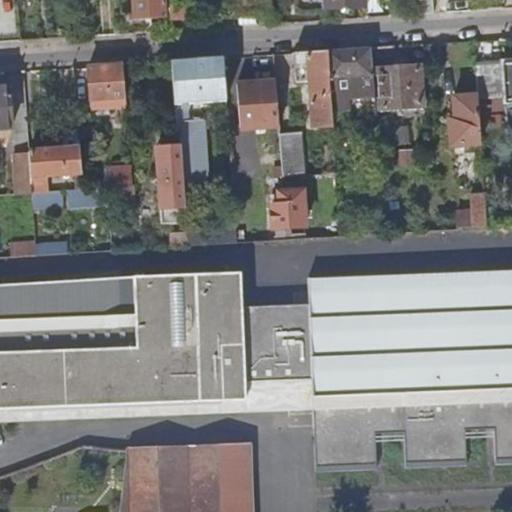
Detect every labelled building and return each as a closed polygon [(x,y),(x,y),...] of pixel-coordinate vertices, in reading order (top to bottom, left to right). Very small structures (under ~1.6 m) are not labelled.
[(164,19),(162,0),(130,0),(132,22),(164,19)] [(186,20),(184,0),(167,0),(169,21),(186,20)] [(269,14),(268,0),(226,0),(228,17),(269,14)] [(296,0),(298,14),(322,12),(322,10),(321,0),(296,0)] [(366,0),(321,0),(322,10),(367,6),(366,0)] [(433,15),(431,0),(423,0),(420,0),(421,15),(433,15)] [(471,12),(469,0),(457,0),(458,13),(471,12)] [(374,97),(370,48),(325,52),(330,112),(348,110),(347,99),(374,97)] [(330,112),(325,52),(294,54),(295,67),(306,66),(308,81),(311,126),(331,125),(330,112)] [(226,102),(223,59),(172,62),(179,154),(183,191),(208,189),(205,147),(203,147),(201,122),(187,123),(186,114),(191,105),(226,102)] [(511,103),(511,64),(503,65),(506,104),(511,103)] [(126,111),(122,66),(88,68),(90,101),(112,99),(113,107),(120,106),(120,111),(126,111)] [(308,81),(306,66),(295,67),(296,82),(308,81)] [(378,71),(381,113),(422,110),(419,68),(378,71)] [(500,125),(497,81),(476,83),(477,96),(480,126),(500,125)] [(278,119),(275,82),(236,85),(240,122),(278,119)] [(0,130),(11,130),(8,89),(0,89),(0,130)] [(480,126),(477,96),(452,98),(454,120),(449,120),(451,147),(481,145),(480,126)] [(81,176),(76,123),(63,124),(65,149),(28,152),(29,155),(30,179),(47,178),(73,176),(81,176)] [(305,176),(301,132),(279,134),(283,177),(305,176)] [(398,152),(400,168),(411,167),(410,151),(398,152)] [(186,230),(183,191),(179,154),(158,156),(164,231),(186,230)] [(30,179),(29,155),(14,156),(17,196),(32,195),(31,194),(30,179)] [(366,172),(365,155),(350,156),(352,173),(366,172)] [(132,188),(130,167),(117,168),(119,189),(132,188)] [(82,192),(81,176),(73,176),(75,192),(82,192)] [(48,193),(47,178),(30,179),(31,194),(48,193)] [(134,219),(132,188),(119,189),(107,190),(108,207),(109,221),(134,219)] [(108,207),(107,190),(82,192),(75,192),(67,193),(68,210),(108,207)] [(273,205),(274,229),(306,227),(304,191),(280,192),(281,205),(273,205)] [(63,206),(62,192),(50,193),(51,207),(63,206)] [(51,207),(50,193),(48,193),(31,194),(32,195),(33,209),(51,207)] [(488,227),(486,211),(457,213),(459,229),(488,227)] [(459,229),(457,213),(438,214),(438,230),(459,229)] [(238,242),(237,232),(227,232),(228,243),(238,242)] [(207,244),(206,234),(186,235),(187,246),(207,244)] [(36,254),(35,245),(35,242),(11,244),(11,257),(36,255),(36,254)] [(36,254),(66,252),(66,243),(35,245),(36,254)] [(0,409),(244,399),(244,383),(312,380),(314,410),(316,467),(377,464),(376,429),(405,428),(406,463),(467,461),(466,425),(495,424),(496,460),(511,458),(511,271),(308,279),(310,316),(287,317),(287,306),(242,308),(241,275),(0,288),(0,409)] [(244,399),(245,413),(314,410),(312,380),(244,383),(244,399)] [(253,511),(251,444),(128,450),(127,453),(124,481),(120,511),(253,511)]
